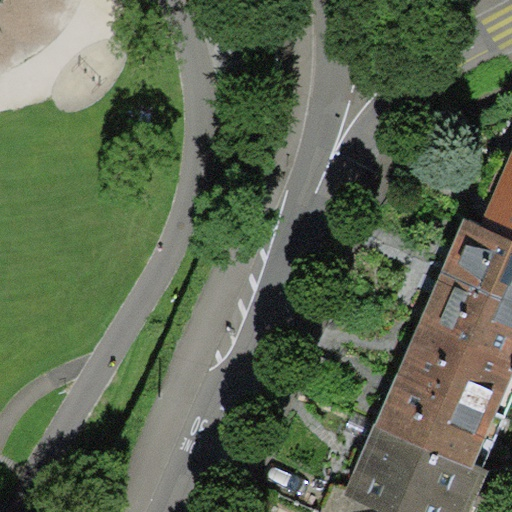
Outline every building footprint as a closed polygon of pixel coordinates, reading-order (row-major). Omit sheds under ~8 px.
[(484,227),(511,238),(511,162),(495,203),(484,227)] [(511,298),(511,238),(484,227),(468,220),(453,254),(446,270),(511,298)] [(511,358),(511,357),(511,298),(446,270),(431,304),(424,321),(511,358)] [(402,371),(490,409),(511,358),(424,321),(410,353),(402,371)] [(380,421),(468,459),(490,409),(402,371),(388,403),(380,421)] [(380,421),(367,452),(362,450),(355,465),(360,467),(355,480),(351,488),(338,484),(326,511),(392,511),(393,511),(396,511),(454,511),(461,498),(467,501),(481,466),(468,459),(380,421)]
